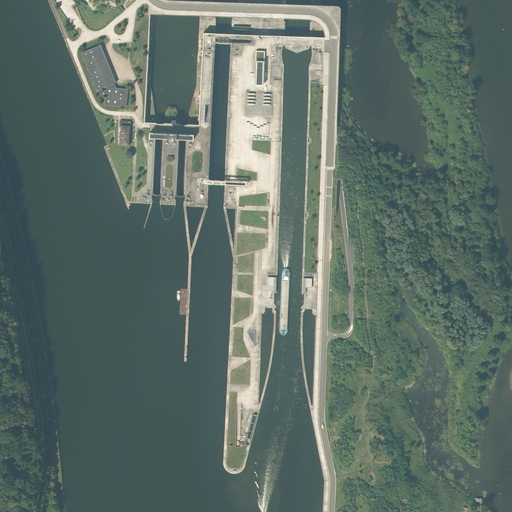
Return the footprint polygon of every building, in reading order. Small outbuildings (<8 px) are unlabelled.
[(89,49),(81,52),(89,71),(96,90),(98,89),(101,97),(105,97),(104,104),(126,107),(128,89),(116,88),(114,83),(116,82),(100,44),(89,49)] [(135,61),(142,63),(144,53),(138,51),(135,61)] [(255,51),(254,85),(263,85),(264,51),(255,51)] [(130,126),(120,126),(120,135),(130,135),(130,126)] [(130,135),(120,135),(119,144),(129,145),(130,144),(130,139),(130,135)] [(267,276),(267,285),(273,285),(273,291),(275,291),(276,276),(267,276)] [(302,277),(302,292),(305,292),(305,286),(311,286),(311,278),(302,277)]
